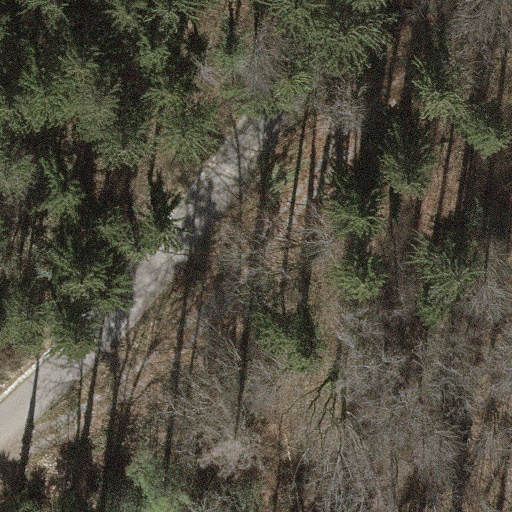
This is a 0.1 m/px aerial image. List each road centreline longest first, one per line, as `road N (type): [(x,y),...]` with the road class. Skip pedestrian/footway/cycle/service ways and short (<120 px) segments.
road 1 (track): [(0,454),(112,400),(209,313),(361,116),(457,41),(511,19)]
road 2 (tertiary): [(0,427),(173,247),(363,0)]
